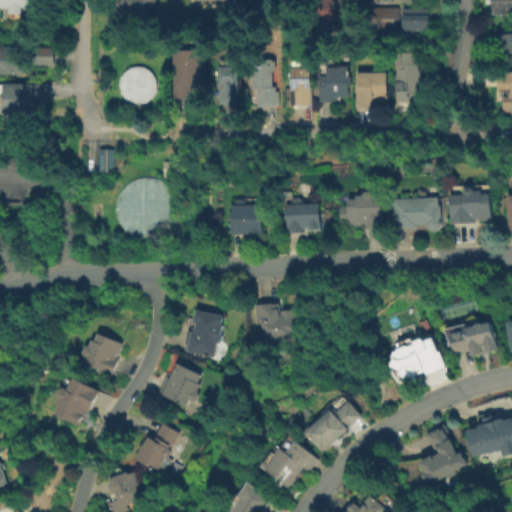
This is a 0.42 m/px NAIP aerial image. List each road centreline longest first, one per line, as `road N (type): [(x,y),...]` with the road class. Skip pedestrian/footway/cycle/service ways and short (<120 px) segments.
road 1 (residential): [(511,254),(108,273),(0,291)]
road 2 (residential): [(511,135),(172,131)]
road 3 (residential): [(151,271),(150,352),(101,435),(77,511)]
road 4 (residential): [(300,511),(354,453),(396,422),(464,386),(511,375)]
road 5 (residential): [(460,0),(454,135)]
road 6 (residential): [(77,0),(79,129)]
